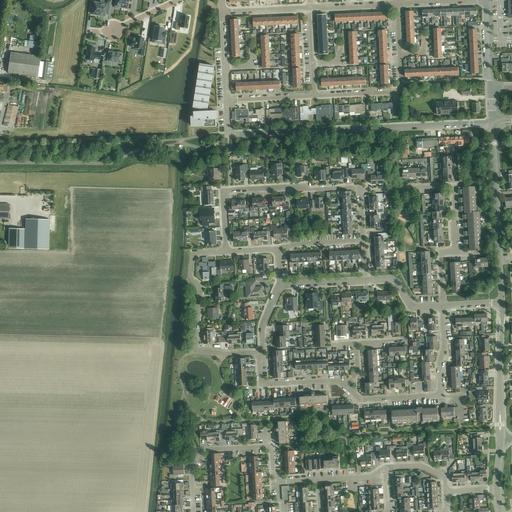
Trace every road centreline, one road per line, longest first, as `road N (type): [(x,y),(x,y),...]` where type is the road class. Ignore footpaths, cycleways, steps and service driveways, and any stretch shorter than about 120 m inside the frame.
road 1 (residential): [(229,131),(493,123)]
road 2 (residential): [(363,241),(358,189),(229,190),(222,196),(226,251)]
road 3 (residential): [(258,351),(194,347),(199,288),(190,278),(191,259),(226,251)]
road 4 (residential): [(442,305),(440,255),(453,247),(453,187),(400,189)]
road 5 (tertiary): [(499,437),(502,303)]
road 6 (tertiary): [(499,257),(495,125)]
road 7 (residential): [(194,511),(191,467),(200,450),(265,446)]
road 8 (residential): [(314,96),(396,92),(399,54)]
